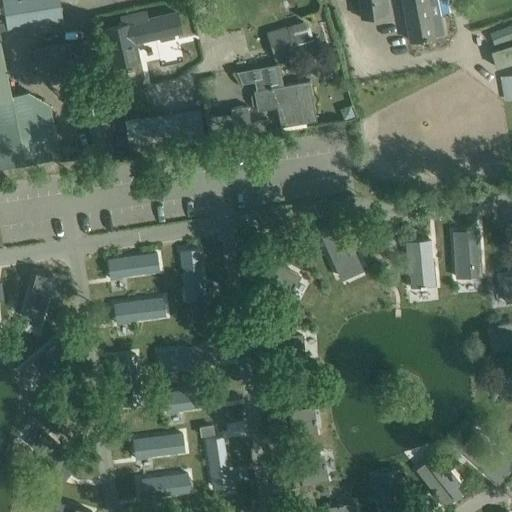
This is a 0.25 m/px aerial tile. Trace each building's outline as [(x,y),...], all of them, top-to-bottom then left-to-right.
[(62,18),(59,0),(2,0),(6,20),(7,28),(62,18)] [(357,0),(360,19),(390,15),(388,0),(357,0)] [(426,0),(401,0),(409,41),(433,36),(426,0)] [(104,29),(108,48),(112,65),(137,60),(133,41),(161,35),(180,31),(176,13),(146,19),(145,12),(121,17),(122,25),(104,29)] [(0,29),(7,28),(6,20),(0,21),(0,168),(61,157),(49,105),(27,91),(10,96),(0,40),(0,29)] [(304,21),(287,25),(295,57),(312,52),(304,21)] [(83,41),(33,50),(37,70),(38,78),(44,77),(45,81),(48,80),(49,84),(62,82),(61,74),(88,68),(96,67),(91,42),(89,42),(89,43),(84,44),(83,41)] [(511,43),(493,50),(499,68),(511,63),(511,43)] [(278,66),(237,73),(242,84),(253,82),(255,90),(253,90),(254,94),(249,97),(251,105),(256,106),(257,110),(276,107),(280,127),(316,120),(312,100),(309,80),(281,85),(278,66)] [(511,75),(500,78),(504,100),(511,98),(511,75)] [(246,105),(230,108),(234,135),(265,130),(263,120),(250,123),(246,105)] [(199,111),(124,121),(127,150),(204,140),(199,111)] [(341,222),(319,232),(339,276),(361,266),(341,222)] [(478,230),(454,231),(456,277),(480,276),(478,230)] [(430,239),(407,242),(411,287),(420,287),(420,289),(426,288),(426,286),(435,285),(430,239)] [(198,248),(180,250),(186,298),(194,297),(194,299),(206,298),(204,284),(202,284),(198,248)] [(110,267),(108,267),(110,279),(122,277),(121,275),(159,270),(157,253),(109,259),(110,267)] [(258,254),(247,276),(288,297),(292,289),(294,290),(297,284),(295,283),(299,275),(258,254)] [(35,271),(23,315),(41,320),(48,293),(53,275),(35,271)] [(511,276),(502,278),(506,302),(511,300),(511,276)] [(116,312),(114,312),(116,324),(128,322),(127,320),(165,315),(163,298),(115,304),(116,312)] [(303,335),(257,337),(258,361),(304,359),(303,335)] [(57,338),(22,368),(34,382),(55,364),(69,352),(57,338)] [(161,359),(159,359),(160,371),(172,370),(172,368),(214,362),(211,345),(160,351),(161,359)] [(136,354),(118,356),(122,392),(120,392),(122,406),(134,405),(133,403),(141,402),(136,354)] [(166,400),(164,401),(166,412),(178,411),(177,409),(219,404),(217,386),(165,392),(166,400)] [(311,407),(267,413),(271,437),(314,431),(314,427),(316,427),(315,421),(313,421),(311,407)] [(43,430),(32,444),(53,462),(67,474),(78,460),(43,430)] [(136,447),(134,447),(135,459),(147,458),(147,456),(184,451),(182,433),(135,439),(136,447)] [(511,463),(478,433),(462,450),(498,483),(511,467),(511,463)] [(223,436),(205,439),(212,486),(220,485),(220,487),(232,485),(230,472),(228,472),(223,436)] [(320,455),(277,464),(282,487),(325,478),(323,471),(325,470),(324,464),(322,465),(320,455)] [(436,455),(417,470),(445,506),(464,491),(436,455)] [(140,488),(138,488),(140,500),(152,498),(152,496),(189,491),(187,473),(139,480),(140,488)] [(406,511),(399,480),(376,486),(381,511),(406,511)] [(48,497),(43,511),(91,511),(92,511),(48,497)]
